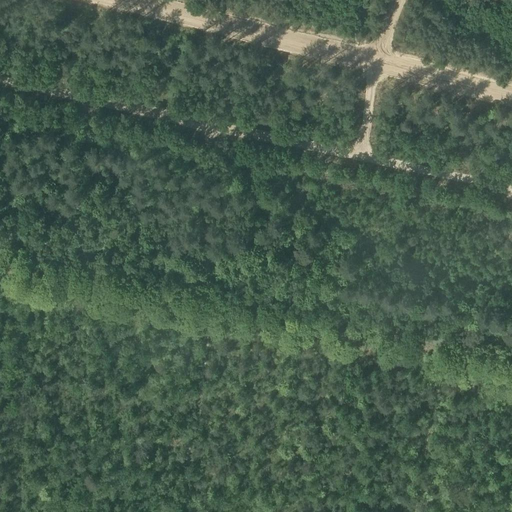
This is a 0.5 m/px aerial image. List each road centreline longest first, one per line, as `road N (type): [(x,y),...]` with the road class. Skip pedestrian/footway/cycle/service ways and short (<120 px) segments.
road 1 (unclassified): [(511,358),(0,251)]
road 2 (track): [(511,96),(121,0)]
